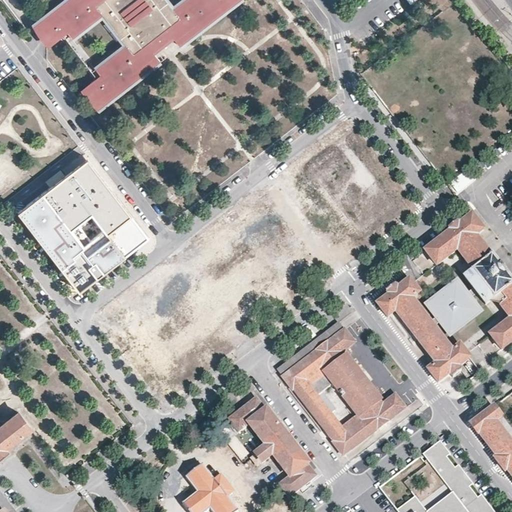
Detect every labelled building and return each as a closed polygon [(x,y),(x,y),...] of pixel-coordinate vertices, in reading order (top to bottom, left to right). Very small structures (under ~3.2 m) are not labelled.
[(71,40),(101,16),(94,8),(96,6),(131,51),(128,53),(123,45),(93,68),(98,75),(86,84),(97,98),(102,95),(107,101),(160,59),(155,53),(174,38),(179,45),(232,4),(228,0),(179,0),(175,4),(181,12),(179,13),(168,0),(65,0),(43,17),(48,24),(43,28),(54,42),(66,33),(71,40)] [(48,24),(43,17),(37,22),(43,28),(48,24)] [(103,104),(107,101),(102,95),(97,98),(103,104)] [(9,111),(4,107),(0,112),(0,114),(2,115),(9,111)] [(317,155),(325,164),(336,154),(328,146),(317,155)] [(149,236),(88,157),(20,207),(32,223),(49,210),(62,227),(45,240),(81,284),(149,236)] [(306,157),(280,176),(340,261),(366,243),(306,157)] [(32,223),(45,240),(62,227),(49,210),(32,223)] [(483,232),(471,216),(459,224),(455,219),(446,227),(450,232),(425,251),(438,267),(457,252),(472,271),(464,277),(474,291),(477,295),(487,308),(496,302),(509,320),(490,335),(503,352),(511,344),(511,281),(492,255),(491,257),(476,238),(483,232)] [(202,271),(206,278),(136,327),(157,357),(270,278),(244,242),(202,271)] [(420,294),(409,280),(399,289),(395,285),(388,291),(391,295),(379,303),(390,317),(397,312),(436,364),(430,369),(440,382),(450,373),(454,377),(462,371),(459,367),(470,358),(460,346),(454,351),(435,327),(432,322),(413,299),(420,294)] [(477,295),(474,291),(467,295),(458,282),(427,305),(437,318),(432,322),(435,327),(442,321),(452,334),(480,312),(471,300),(477,295)] [(328,344),(345,330),(339,323),(277,372),(282,379),(317,352),(314,348),(325,339),(328,344)] [(356,344),(345,330),(328,344),(325,339),(314,348),(317,352),(282,379),(293,394),(295,393),(311,414),(323,404),(311,389),(327,377),(357,416),(341,428),(328,410),(315,420),(334,444),(333,445),(342,457),(405,409),(396,396),(384,406),(380,401),(381,399),(350,358),(348,359),(344,354),(356,344)] [(314,462),(271,406),(269,407),(260,396),(233,417),(242,428),(252,421),(269,444),(259,451),(260,452),(266,460),(267,461),(277,454),(294,477),(285,484),(293,495),(320,474),(312,463),(314,462)] [(511,430),(494,408),(472,424),(480,434),(483,432),(500,455),(498,457),(508,470),(510,468),(511,470),(511,430)] [(0,456),(2,459),(12,451),(9,447),(33,428),(20,412),(1,427),(0,426),(0,456)] [(494,511),(481,495),(478,498),(468,487),(473,483),(459,465),(455,468),(447,457),(450,454),(440,442),(423,455),(452,493),(429,509),(417,495),(396,511),(397,511),(494,511)] [(266,460),(260,452),(256,455),(262,463),(266,460)] [(234,491),(221,475),(216,480),(205,465),(189,478),(199,492),(185,503),(192,511),(206,511),(212,508),(214,511),(237,511),(239,511),(228,496),(234,491)]
